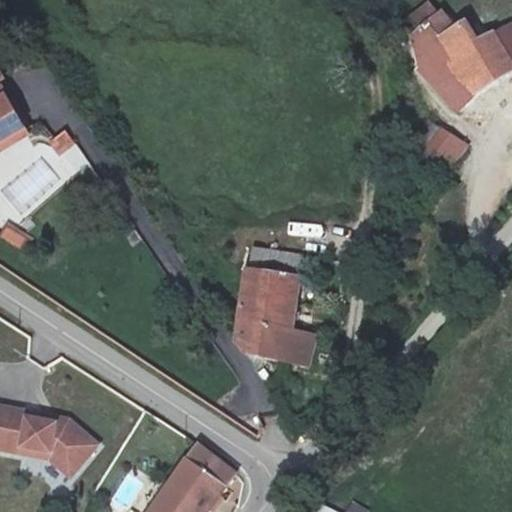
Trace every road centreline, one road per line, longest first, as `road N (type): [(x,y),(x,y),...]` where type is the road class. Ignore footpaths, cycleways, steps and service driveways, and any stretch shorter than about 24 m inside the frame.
road 1 (track): [(344,0),(376,86),(342,433)]
road 2 (residential): [(511,232),(342,433),(264,507)]
road 3 (unclassified): [(0,287),(255,459),(269,482),(264,507)]
road 4 (unknown): [(481,268),(473,189),(478,156),(506,101)]
